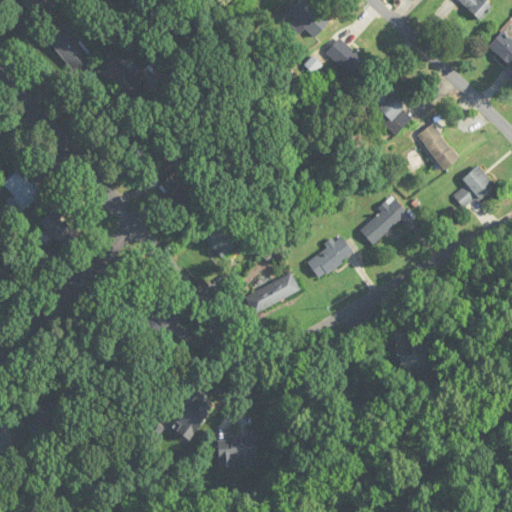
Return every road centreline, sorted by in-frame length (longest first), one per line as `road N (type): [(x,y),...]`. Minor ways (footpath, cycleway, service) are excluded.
road 1 (residential): [(250,357),(0,78)]
road 2 (residential): [(511,221),(283,350),(250,357)]
road 3 (residential): [(511,132),(375,0)]
road 4 (residential): [(133,226),(0,357)]
